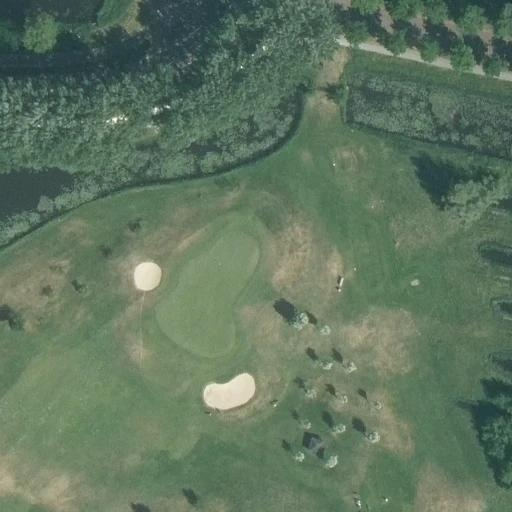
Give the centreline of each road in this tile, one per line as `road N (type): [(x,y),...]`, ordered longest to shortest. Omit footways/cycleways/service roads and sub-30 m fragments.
road 1 (tertiary): [(182,55),(108,86),(0,90)]
road 2 (residential): [(330,0),(366,16),(511,47)]
